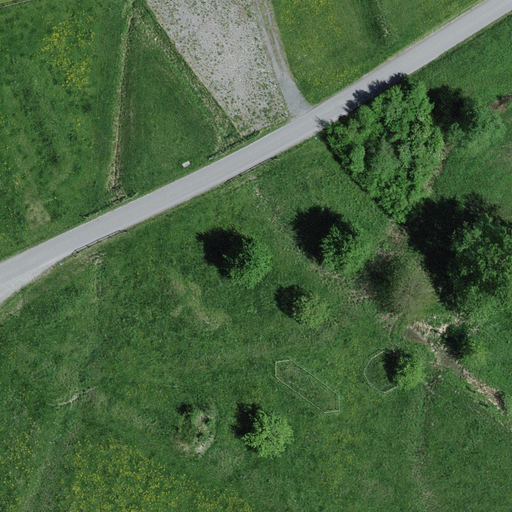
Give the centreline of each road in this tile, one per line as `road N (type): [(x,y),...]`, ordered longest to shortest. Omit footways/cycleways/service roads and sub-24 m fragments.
road 1 (track): [(0,285),(200,200),(511,4)]
road 2 (track): [(264,0),(301,136)]
